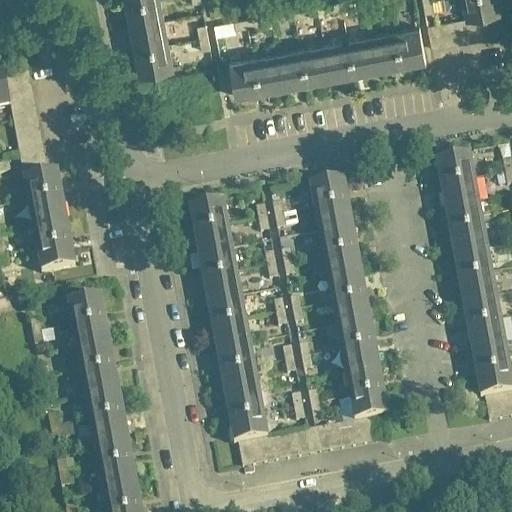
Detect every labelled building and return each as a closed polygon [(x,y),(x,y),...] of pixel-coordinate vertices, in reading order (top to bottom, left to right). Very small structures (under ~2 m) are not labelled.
[(158,0),(148,0),(125,5),(130,28),(163,22),(158,0)] [(354,8),(351,0),(350,0),(339,2),(341,11),(354,8)] [(496,0),(461,0),(465,19),(466,20),(472,19),(484,16),(498,14),(499,13),(496,0)] [(432,13),(430,1),(421,3),(424,15),(432,13)] [(341,11),(339,2),(327,4),(329,13),(341,11)] [(306,17),(305,9),(292,11),(294,20),(306,17)] [(294,20),(292,11),(280,14),(281,22),(294,20)] [(502,37),(498,14),(484,16),(488,40),(501,37),(502,37)] [(488,40),(484,16),(472,19),(477,42),(488,40)] [(259,26),(257,18),(245,20),(247,29),(259,26)] [(477,42),(472,19),(466,20),(465,19),(461,20),(465,44),(477,42)] [(247,29),(245,20),(232,23),(234,31),(247,29)] [(465,44),(461,20),(449,22),(454,46),(465,44)] [(167,46),(163,22),(130,28),(134,52),(167,46)] [(454,46),(449,22),(438,24),(442,48),(454,46)] [(442,48),(438,24),(426,27),(431,51),(442,48)] [(207,38),(205,26),(196,27),(199,40),(207,38)] [(424,62),(418,28),(394,32),(400,66),(424,62)] [(400,66),(394,32),(370,37),(377,71),(400,66)] [(377,71),(370,37),(347,41),(353,75),(377,71)] [(209,51),(207,38),(199,40),(201,53),(209,51)] [(353,75),(347,41),(323,46),(329,80),(353,75)] [(171,65),(167,46),(134,52),(138,76),(172,70),(171,65)] [(302,65),(306,84),(329,80),(323,46),(299,50),(302,65)] [(306,84),(302,65),(299,50),(276,55),(278,65),(282,88),(306,84)] [(282,88),(278,65),(276,55),(253,59),(254,65),(259,93),(282,88)] [(228,64),(228,65),(235,97),(259,93),(254,65),(253,59),(228,64)] [(30,84),(28,73),(5,77),(7,89),(30,84)] [(7,89),(5,77),(4,74),(0,74),(0,109),(9,107),(10,107),(9,100),(7,89)] [(32,96),(30,84),(7,89),(9,100),(32,96)] [(34,107),(32,96),(9,100),(10,107),(9,107),(10,112),(34,107)] [(37,119),(34,107),(10,112),(12,123),(37,119)] [(39,130),(37,119),(12,123),(15,135),(39,130)] [(41,142),(39,130),(15,135),(17,146),(41,142)] [(43,153),(41,142),(17,146),(19,158),(43,153)] [(45,165),(43,153),(19,158),(21,170),(45,165)] [(440,186),(473,179),(469,157),(469,155),(435,161),(436,164),(440,186)] [(511,172),(511,168),(510,159),(502,161),(504,174),(511,172)] [(0,173),(10,172),(8,163),(0,164),(0,173)] [(61,195),(56,171),(23,177),(27,202),(61,195)] [(314,210),(347,203),(343,180),(343,179),(309,185),(309,186),(314,210)] [(478,203),(473,179),(440,186),(444,209),(478,203)] [(65,219),(61,195),(27,202),(32,225),(65,219)] [(222,202),(222,201),(188,208),(189,208),(193,232),(227,225),(222,202)] [(282,215),(280,203),(272,205),(274,217),(282,215)] [(352,226),(347,203),(314,210),(318,233),(352,226)] [(449,233),(482,227),(478,203),(444,209),(449,233)] [(266,218),(263,206),(255,208),(257,220),(266,218)] [(285,228),(282,215),(274,217),(276,229),(285,228)] [(268,231),(266,218),(257,220),(260,232),(268,231)] [(70,242),(65,219),(32,225),(36,249),(70,242)] [(231,249),(227,225),(193,232),(197,255),(231,249)] [(356,250),(352,226),(318,233),(322,256),(356,250)] [(487,250),(482,227),(449,233),(453,256),(487,250)] [(74,267),(70,242),(36,249),(41,273),(74,267)] [(235,273),(231,249),(197,255),(202,279),(235,273)] [(291,262),(289,250),(281,251),(283,264),(291,262)] [(356,250),(322,256),(327,280),(361,274),(356,250)] [(457,280),(491,274),(487,250),(453,256),(457,280)] [(275,265),(272,253),(264,255),(266,267),(275,265)] [(294,275),(291,262),(283,264),(285,276),(294,275)] [(277,278),(275,265),(266,267),(268,280),(277,278)] [(206,303),(240,296),(235,273),(202,279),(206,303)] [(327,280),(331,304),(365,297),(361,274),(327,280)] [(457,280),(462,304),(496,297),(491,274),(457,280)] [(105,320),(100,295),(66,301),(71,326),(105,320)] [(244,320),(240,296),(206,303),(211,326),(244,320)] [(300,309),(298,297),(289,298),(292,311),(300,309)] [(331,304),(336,327),(369,321),(365,297),(331,304)] [(500,321),(496,297),(462,304),(466,327),(500,321)] [(284,312),(281,300),(273,301),(275,314),(284,312)] [(294,323),(303,321),(300,309),(292,311),(294,323)] [(286,324),(284,312),(275,314),(277,326),(286,324)] [(40,332),(38,319),(30,321),(32,334),(40,332)] [(109,343),(105,320),(71,326),(75,350),(109,343)] [(249,343),(244,320),(211,326),(215,349),(249,343)] [(336,327),(340,351),(374,344),(369,321),(336,327)] [(504,344),(500,321),(466,327),(471,351),(504,344)] [(43,345),(40,332),(32,334),(34,346),(43,345)] [(114,367),(109,343),(75,350),(80,373),(114,367)] [(253,367),(249,343),(215,349),(220,373),(253,367)] [(309,357),(307,346),(307,344),(298,346),(301,358),(309,357)] [(378,368),(374,344),(340,351),(345,374),(378,368)] [(509,368),(504,344),(471,351),(475,374),(509,368)] [(292,360),(290,347),(282,349),(284,361),(292,360)] [(312,369),(309,357),(301,358),(303,370),(312,369)] [(295,372),(292,360),(284,361),(286,374),(295,372)] [(49,379),(47,367),(38,369),(41,381),(49,379)] [(114,367),(80,373),(84,397),(118,391),(114,367)] [(258,391),(253,367),(220,373),(224,397),(258,391)] [(383,391),(378,368),(345,374),(349,398),(383,391)] [(511,384),(509,368),(475,374),(480,398),(484,398),(495,396),(507,393),(511,392),(511,384)] [(52,392),(49,379),(41,381),(43,393),(52,392)] [(118,391),(84,397),(89,421),(123,414),(118,391)] [(258,391),(224,397),(229,421),(262,414),(258,391)] [(318,404),(316,391),(307,393),(310,405),(318,404)] [(383,391),(349,398),(353,421),(354,422),(360,421),(371,419),(383,417),(387,416),(383,391)] [(511,417),(507,393),(495,396),(500,419),(511,417)] [(301,407),(299,394),(290,396),(293,408),(301,407)] [(500,419),(495,396),(484,398),(484,400),(488,421),(500,419)] [(320,416),(318,404),(310,405),(312,418),(320,416)] [(304,419),(301,407),(293,408),(295,421),(304,419)] [(58,427),(56,414),(47,416),(50,428),(58,427)] [(127,438),(123,414),(89,421),(93,444),(127,438)] [(267,438),(262,414),(229,421),(233,445),(237,444),(249,442),(260,440),(267,438)] [(383,419),(383,417),(371,419),(376,442),(387,440),(383,419)] [(376,442),(371,419),(360,421),(364,444),(376,442)] [(364,444),(360,421),(354,422),(353,421),(348,422),(353,447),(364,444)] [(353,447),(348,422),(337,425),(341,449),(353,447)] [(341,449),(337,425),(325,427),(330,451),(341,449)] [(61,439),(58,427),(50,428),(52,441),(61,439)] [(330,451),(325,427),(314,429),(319,453),(330,451)] [(311,455),(306,430),(295,432),(299,457),(311,455)] [(299,457),(295,432),(283,435),(288,459),(299,457)] [(288,459),(283,435),(272,437),(276,461),(288,459)] [(276,461),(272,437),(267,438),(260,440),(265,463),(276,461)] [(131,461),(127,438),(93,444),(98,468),(131,461)] [(265,463),(260,440),(249,442),(253,465),(265,463)] [(253,465),(249,442),(237,444),(242,468),(253,465)] [(67,474),(65,461),(56,463),(59,475),(67,474)] [(102,491),(136,485),(131,461),(98,468),(102,491)] [(70,486),(67,474),(59,475),(61,488),(70,486)] [(121,511),(140,509),(136,485),(102,491),(106,511),(121,511)]
